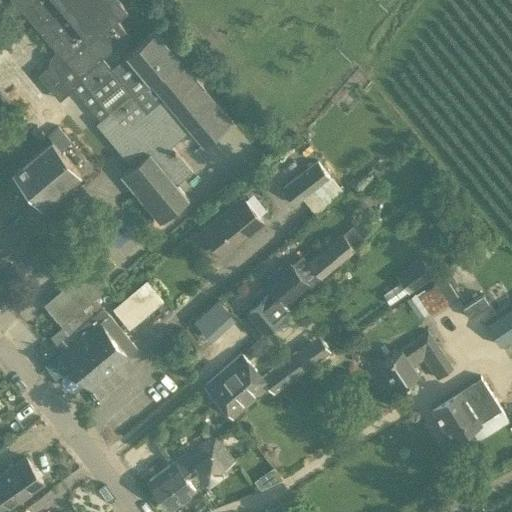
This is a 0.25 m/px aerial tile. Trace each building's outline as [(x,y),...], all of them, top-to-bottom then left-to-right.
[(13,0),(59,55),(68,67),(76,61),(73,57),(86,46),(97,60),(102,56),(128,34),(113,17),(125,6),(119,0),(13,0)] [(37,74),(58,100),(74,87),(100,118),(95,123),(118,151),(124,147),(136,161),(120,175),(158,220),(187,197),(175,183),(192,169),(171,145),(189,129),(201,144),(229,120),(154,30),(127,52),(128,53),(111,67),(102,56),(97,60),(86,46),(73,57),(76,61),(68,67),(59,55),(37,74)] [(43,133),(36,125),(30,130),(37,138),(43,133)] [(41,205),(79,173),(51,140),(13,172),(41,205)] [(295,204),(329,177),(316,159),(282,186),(295,204)] [(243,197),(203,230),(222,253),(261,220),(243,197)] [(355,249),(342,232),(306,261),(320,277),(355,249)] [(248,309),(263,329),(281,314),(288,308),(290,307),(287,303),(309,284),(288,259),(263,281),(271,291),(248,309)] [(422,265),(406,276),(415,289),(430,278),(422,265)] [(430,314),(458,295),(445,276),(417,295),(430,314)] [(147,280),(112,309),(128,329),(163,300),(147,280)] [(62,325),(78,311),(61,291),(45,305),(62,325)] [(469,317),(488,303),(481,294),(462,307),(469,317)] [(74,330),(78,335),(59,352),(90,387),(135,347),(102,306),(74,330)] [(485,324),(498,344),(511,335),(511,306),(499,315),(485,324)] [(426,329),(383,360),(379,363),(396,388),(407,381),(418,373),(411,364),(422,356),(437,377),(452,366),(426,329)] [(232,415),(266,385),(273,393),(308,367),(297,350),(260,377),(256,373),(220,402),(232,415)] [(256,373),(240,354),(205,385),(220,402),(256,373)] [(436,423),(441,432),(446,431),(451,439),(470,427),(478,440),(509,421),(501,408),(481,375),(437,402),(431,406),(439,419),(436,423)] [(195,487),(189,477),(197,472),(204,481),(235,459),(215,433),(173,461),(148,480),(167,507),(193,489),(195,487)] [(0,495),(7,505),(42,480),(25,456),(0,473),(0,495)]
